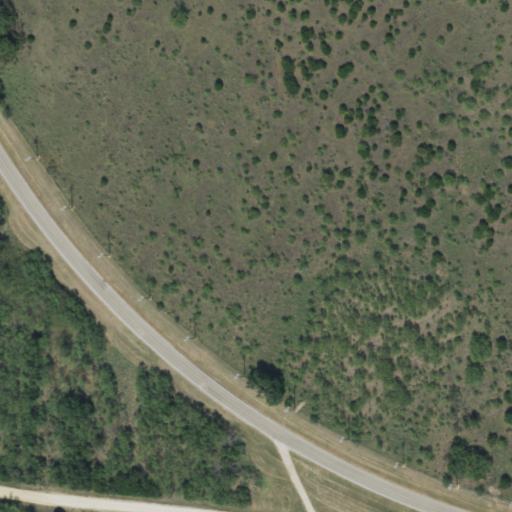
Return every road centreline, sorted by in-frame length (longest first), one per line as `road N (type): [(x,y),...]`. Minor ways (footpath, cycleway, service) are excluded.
road 1 (secondary): [(443,511),(268,426),(153,338),(70,250),(0,152)]
road 2 (residential): [(202,511),(0,493)]
